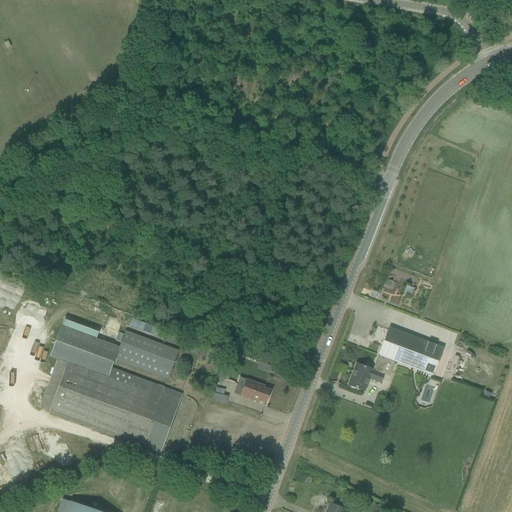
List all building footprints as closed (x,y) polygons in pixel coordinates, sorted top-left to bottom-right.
[(128,326),(180,345),(183,337),(131,318),(128,326)] [(178,351),(125,332),(119,348),(61,327),(49,357),(57,360),(39,409),(49,413),(160,454),(182,395),(111,369),(114,360),(167,380),(178,351)] [(381,346),(378,356),(379,356),(394,362),(433,377),(444,349),(389,328),(381,346)] [(225,358),(200,348),(197,355),(222,365),(225,358)] [(445,353),(436,375),(451,380),(459,358),(445,353)] [(356,364),(348,386),(364,392),(369,379),(381,383),(384,375),(389,377),(394,362),(379,356),(373,371),(372,371),(373,370),(356,364)] [(226,359),(219,377),(224,379),(228,370),(231,371),(234,362),(226,359)] [(239,378),(236,386),(243,388),(240,396),(259,403),(259,401),(266,403),(270,391),(264,389),(264,387),(246,380),(239,378)] [(98,511),(69,502),(65,511),(98,511)]
